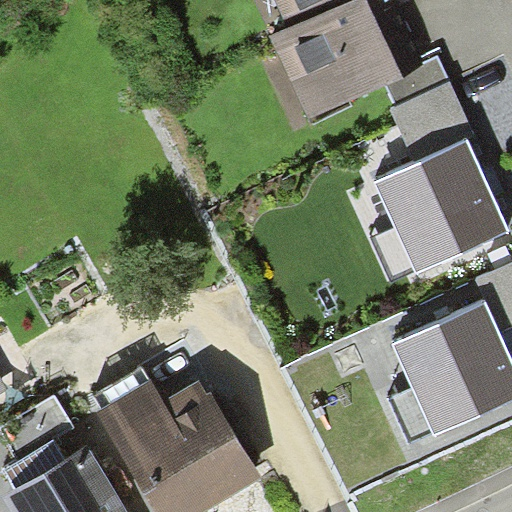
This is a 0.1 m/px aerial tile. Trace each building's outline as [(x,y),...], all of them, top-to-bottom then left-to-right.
[(373,0),(361,0),(289,32),(273,40),(310,122),(387,88),(427,69),(425,65),(408,26),(396,0),(379,0),(374,2),(373,0)] [(275,0),(289,32),(361,0),(373,0),(374,2),(379,0),(275,0)] [(439,59),(425,65),(427,69),(387,88),(397,110),(451,86),(439,59)] [(475,136),(451,86),(397,110),(391,113),(415,164),(475,136)] [(468,147),(376,189),(417,278),(508,236),(485,185),(468,147)] [(511,266),(474,283),(487,311),(498,336),(511,329),(511,266)] [(487,311),(396,353),(437,442),(511,407),(511,367),(504,349),(498,336),(487,311)] [(153,386),(98,418),(152,511),(211,511),(220,507),(260,483),(202,383),(164,405),(153,386)] [(5,502),(11,511),(125,511),(123,508),(89,451),(5,502)]
